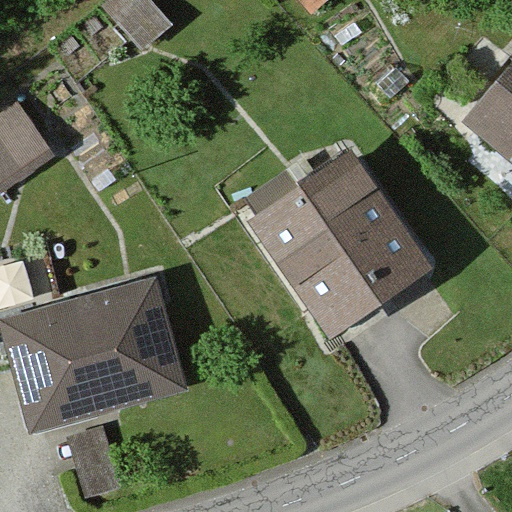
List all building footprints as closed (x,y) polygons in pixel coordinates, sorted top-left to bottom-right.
[(159,0),(114,0),(137,41),(171,22),(159,0)] [(511,95),(482,128),(511,155),(511,95)] [(0,180),(42,158),(20,117),(0,127),(0,180)] [(415,283),(352,177),(267,226),(330,333),(415,283)] [(38,431),(168,390),(142,305),(11,346),(38,431)]
